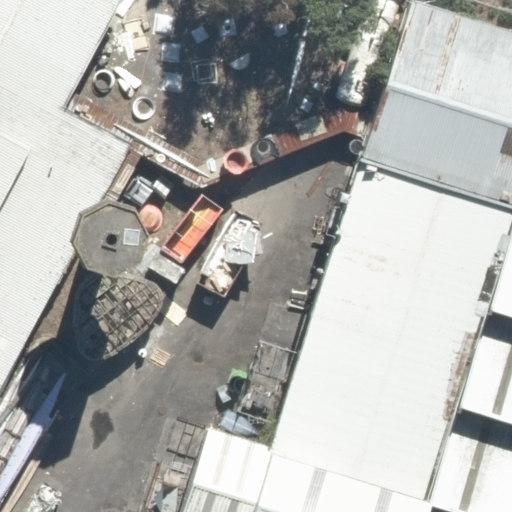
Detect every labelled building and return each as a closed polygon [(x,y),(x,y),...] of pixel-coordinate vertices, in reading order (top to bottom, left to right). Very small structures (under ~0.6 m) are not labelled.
[(0,0),(0,376),(192,15),(164,0),(0,0)] [(511,47),(366,1),(319,149),(462,195),(511,210),(511,47)] [(319,149),(222,451),(365,497),(462,195),(319,149)] [(511,511),(511,210),(462,195),(365,497),(413,511),(511,511)] [(222,451),(203,511),(413,511),(365,497),(222,451)]
